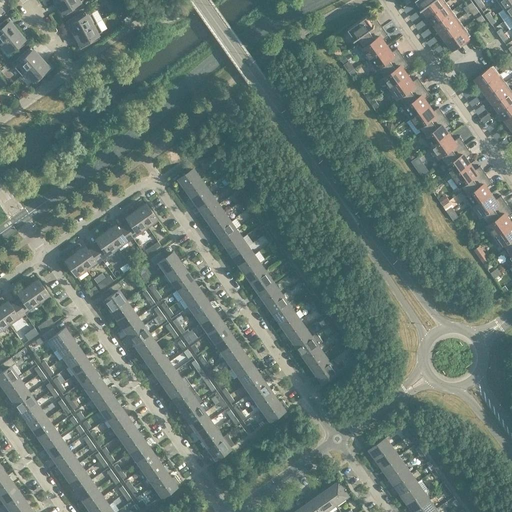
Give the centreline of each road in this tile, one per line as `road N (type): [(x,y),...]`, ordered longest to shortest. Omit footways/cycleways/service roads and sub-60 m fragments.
road 1 (residential): [(336,440),(152,177)]
road 2 (residential): [(226,511),(44,253)]
road 3 (secondary): [(347,209),(200,0)]
road 4 (residential): [(511,175),(390,0)]
road 5 (residential): [(0,121),(70,70),(23,0)]
road 6 (secondary): [(443,328),(347,209)]
road 7 (secondary): [(347,209),(427,339)]
road 8 (residential): [(44,253),(152,177)]
road 9 (residential): [(231,511),(336,440)]
